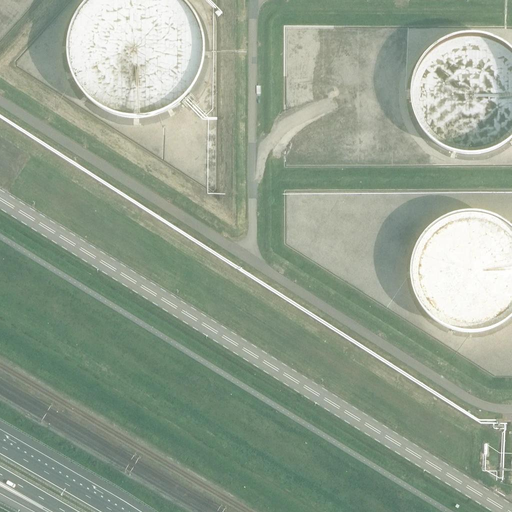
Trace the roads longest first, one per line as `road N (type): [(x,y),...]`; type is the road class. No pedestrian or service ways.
road 1 (unclassified): [(509,511),(0,199)]
road 2 (motorway): [(113,511),(0,445)]
